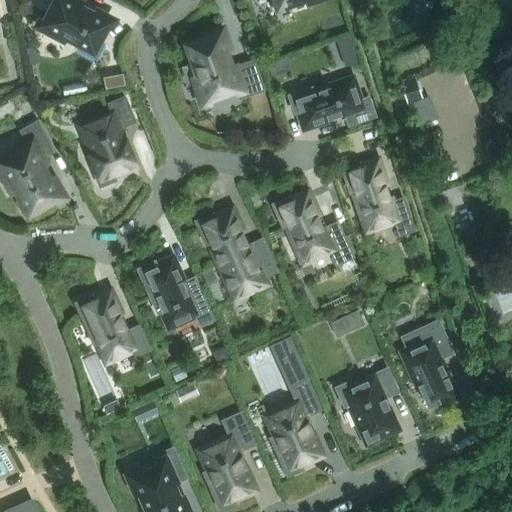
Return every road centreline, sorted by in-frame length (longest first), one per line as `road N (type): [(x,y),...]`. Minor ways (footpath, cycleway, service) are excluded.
road 1 (residential): [(106,511),(56,348),(12,261)]
road 2 (residential): [(12,261),(45,243),(126,237),(159,200),(178,153)]
road 3 (residential): [(488,425),(299,511)]
road 4 (residential): [(178,153),(150,81),(147,46),(185,0)]
road 5 (residential): [(178,153),(203,164),(245,166),(321,150)]
